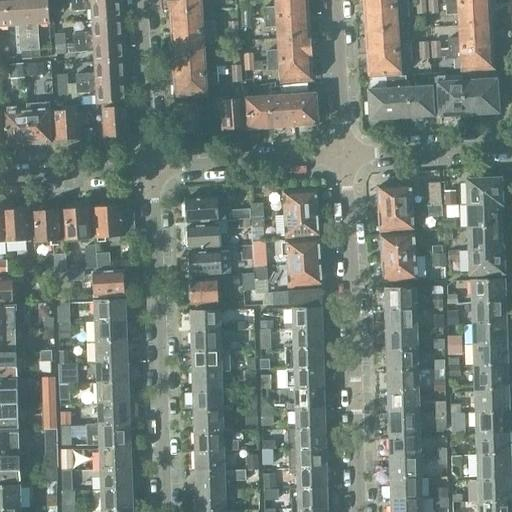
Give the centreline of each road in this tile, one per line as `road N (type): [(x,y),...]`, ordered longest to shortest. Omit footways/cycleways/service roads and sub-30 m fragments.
road 1 (residential): [(345,156),(357,511)]
road 2 (residential): [(162,511),(152,169)]
road 3 (residential): [(345,156),(152,169)]
road 4 (residential): [(152,169),(142,0)]
road 5 (residential): [(511,150),(345,156)]
road 6 (residential): [(345,156),(336,0)]
road 7 (residential): [(152,169),(0,180)]
